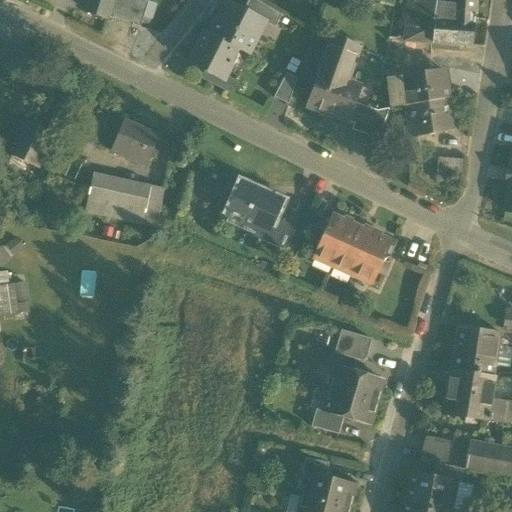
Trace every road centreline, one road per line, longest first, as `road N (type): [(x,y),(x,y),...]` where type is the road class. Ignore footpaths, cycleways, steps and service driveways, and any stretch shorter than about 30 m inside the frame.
road 1 (unclassified): [(456,229),(137,77)]
road 2 (residential): [(456,229),(387,465)]
road 3 (residential): [(456,229),(506,0)]
road 4 (residential): [(387,465),(238,429)]
road 5 (unclassified): [(137,77),(24,26)]
